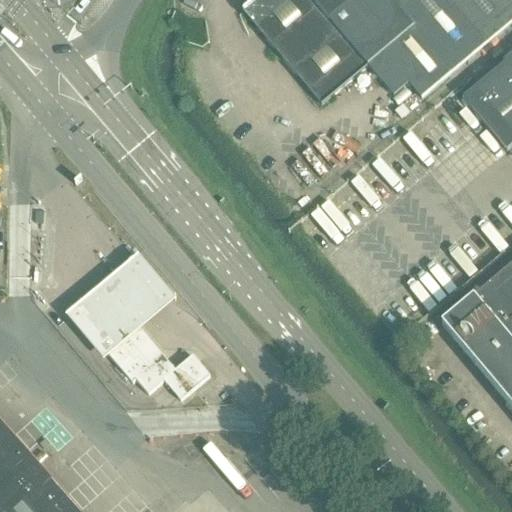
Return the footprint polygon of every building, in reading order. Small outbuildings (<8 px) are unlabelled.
[(511,0),(261,0),(243,15),(244,15),(322,108),(368,69),(394,99),(409,87),(422,102),(511,26),(511,0)] [(511,60),(463,102),(507,154),(511,149),(511,60)] [(395,114),(401,122),(409,115),(403,108),(395,114)] [(511,269),(442,328),(511,411),(511,269)] [(164,385),(167,388),(181,404),(210,380),(193,359),(175,374),(138,330),(107,357),(133,387),(137,384),(149,398),(164,385)] [(77,511),(0,424),(0,511),(77,511)]
